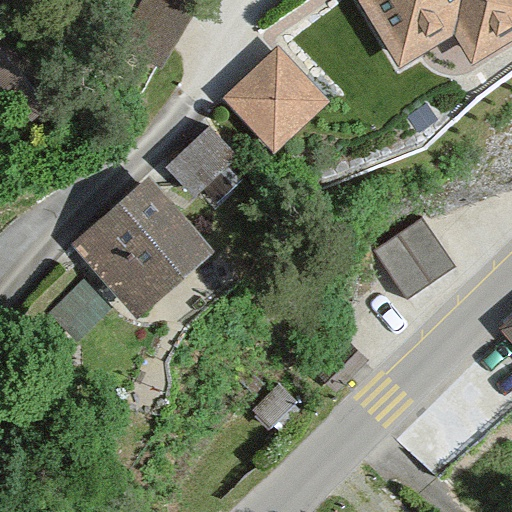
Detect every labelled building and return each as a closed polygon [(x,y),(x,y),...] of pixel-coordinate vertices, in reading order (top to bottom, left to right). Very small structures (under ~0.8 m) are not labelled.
[(202,4),(193,0),(140,0),(120,39),(171,65),(202,4)] [(511,0),(389,0),(439,79),(493,45),(511,75),(511,0)] [(0,24),(0,59),(65,126),(102,90),(19,5),(0,24)] [(370,115),(311,56),(259,109),(318,167),(370,115)] [(241,139),(202,176),(235,210),(274,173),(241,139)] [(111,254),(175,334),(250,274),(186,195),(111,254)] [(415,293),(464,262),(432,213),(383,244),(415,293)] [(511,327),(503,336),(511,346),(511,327)]
